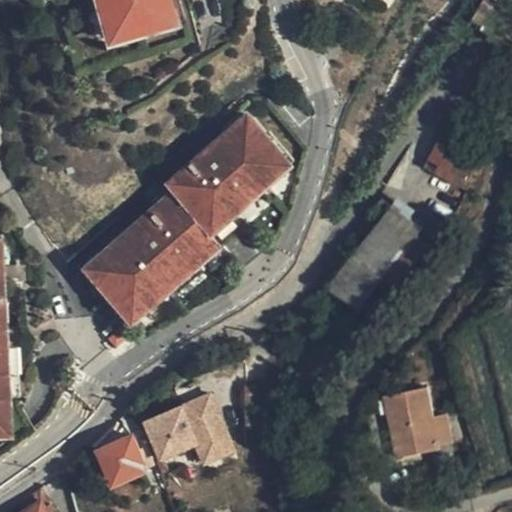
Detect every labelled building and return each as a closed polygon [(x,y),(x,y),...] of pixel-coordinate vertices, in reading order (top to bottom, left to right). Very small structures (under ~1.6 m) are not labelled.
[(98,0),(93,0),(103,38),(175,21),(172,11),(134,20),(133,15),(104,23),(98,0)] [(98,0),(104,23),(133,15),(134,20),(172,11),(169,0),(98,0)] [(498,32),(511,6),(511,0),(487,0),(477,20),(498,32)] [(172,185),(153,201),(155,204),(162,211),(146,226),(139,219),(97,255),(91,261),(133,309),(142,301),(165,281),(196,254),(191,249),(212,230),(218,237),(239,220),(230,210),(224,203),(245,184),(258,172),(255,169),(278,149),(257,127),(238,105),(198,141),(205,149),(193,160),(186,152),(162,173),(172,185)] [(264,121),(257,127),(278,149),(255,169),(258,172),(265,179),(294,153),(264,121)] [(474,160),(444,142),(439,140),(424,165),(459,184),(474,160)] [(252,190),(245,184),(224,203),(230,210),(252,190)] [(0,428),(13,428),(1,203),(0,202),(0,428)] [(162,211),(155,204),(139,219),(146,226),(162,211)] [(381,274),(416,226),(393,207),(378,224),(347,265),(345,268),(369,287),(381,274)] [(91,261),(97,255),(92,249),(76,263),(129,322),(147,306),(142,301),(133,309),(91,261)] [(204,263),(196,254),(165,281),(173,290),(204,263)] [(244,378),(244,413),(269,413),(269,378),(244,378)] [(207,385),(143,412),(162,459),(208,439),(216,458),(235,450),(207,385)] [(443,442),(438,415),(433,386),(389,394),(391,406),(399,455),(443,448),(443,442)] [(140,467),(154,460),(135,409),(118,413),(129,431),(95,444),(101,461),(111,486),(123,481),(143,474),(140,467)] [(451,413),(438,415),(443,442),(455,440),(451,413)] [(0,438),(13,428),(0,428),(0,438)] [(54,511),(46,497),(19,511),(54,511)]
